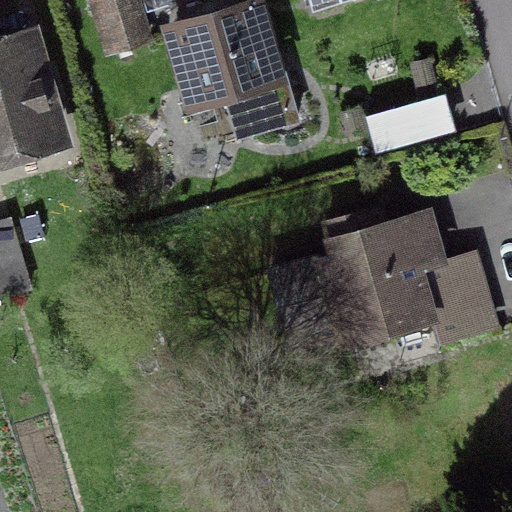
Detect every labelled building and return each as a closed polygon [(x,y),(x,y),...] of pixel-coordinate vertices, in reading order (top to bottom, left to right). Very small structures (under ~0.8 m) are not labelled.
[(90,0),(100,32),(138,21),(132,0),(90,0)] [(357,0),(305,0),(310,15),(357,0)] [(269,80),(248,9),(173,31),(194,102),(269,80)] [(0,46),(0,156),(53,142),(42,103),(56,99),(51,82),(37,86),(24,40),(0,46)] [(414,271),(436,265),(422,214),(367,230),(362,213),(323,225),(332,256),(267,275),(282,325),(332,311),(339,334),(374,324),(377,337),(428,322),(414,271)] [(0,297),(27,290),(7,225),(0,226),(0,297)] [(435,345),(488,329),(483,310),(429,325),(435,345)]
